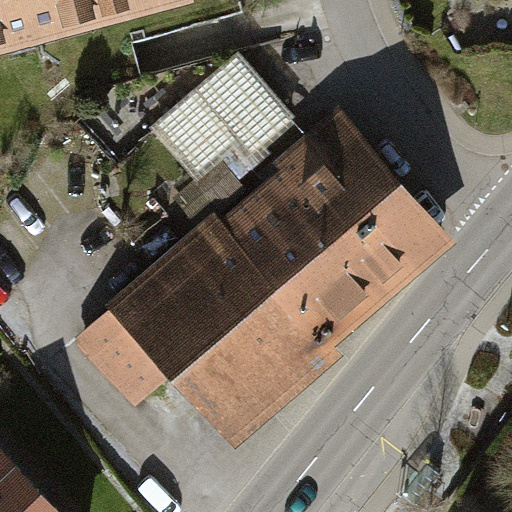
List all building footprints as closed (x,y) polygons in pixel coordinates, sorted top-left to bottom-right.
[(0,0),(0,40),(149,0),(0,0)] [(297,121),(238,53),(153,126),(198,179),(209,169),(247,137),(261,153),(297,121)] [(116,306),(83,334),(140,401),(176,370),(225,427),(446,238),(335,110),(287,151),(304,171),(129,321),(116,306)] [(261,153),(247,137),(209,169),(223,185),(235,175),(261,153)] [(129,321),(304,171),(287,151),(259,175),(265,181),(250,193),(235,175),(223,185),(209,169),(198,179),(181,193),(209,225),(116,306),(129,321)] [(69,511),(0,441),(0,511),(69,511)]
